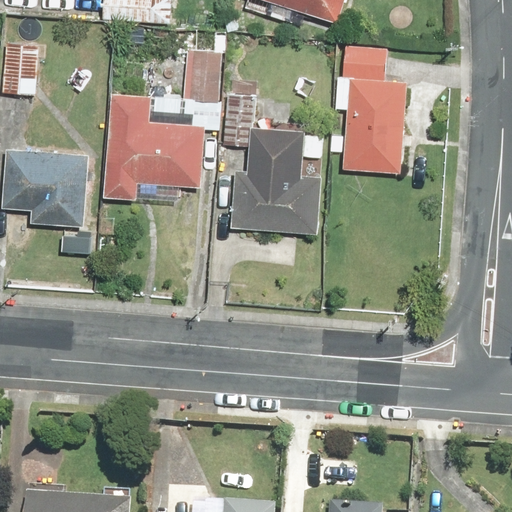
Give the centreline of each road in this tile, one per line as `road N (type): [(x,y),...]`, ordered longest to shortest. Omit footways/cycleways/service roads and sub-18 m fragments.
road 1 (residential): [(0,349),(484,389)]
road 2 (residential): [(501,0),(506,64),(484,389)]
